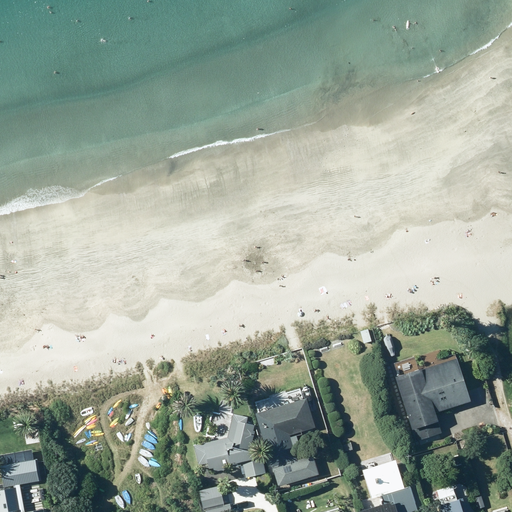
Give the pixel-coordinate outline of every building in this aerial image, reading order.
[(361,332),(365,344),(374,341),(369,329),(361,332)] [(399,379),(419,442),(443,434),(440,424),(442,423),(438,413),(473,402),(460,360),(399,379)] [(308,399),(257,414),(271,460),(297,452),(292,436),(295,435),(296,437),(305,435),(304,432),(317,428),(308,399)] [(255,417),(233,414),(229,437),(195,446),(200,465),(209,463),(211,469),(215,468),(216,472),(244,464),(248,479),(268,474),(263,456),(253,458),(251,452),(254,435),(256,436),(257,432),(255,431),(256,426),(253,426),(255,417)] [(353,439),(340,442),(342,452),(355,450),(353,439)] [(5,486),(39,480),(35,459),(1,465),(5,486)] [(312,459),(273,470),(278,486),(317,475),(312,459)] [(364,511),(414,511),(420,510),(412,487),(407,489),(398,460),(364,471),(373,500),(383,497),(386,505),(364,511)] [(200,491),(205,511),(207,511),(233,511),(231,504),(226,505),(221,486),(212,488),(212,484),(201,487),(202,491),(200,491)] [(20,485),(0,489),(0,511),(44,511),(44,508),(25,511),(20,485)] [(462,499),(460,492),(440,498),(444,511),(470,511),(474,511),(471,502),(466,503),(465,498),(462,499)] [(484,495),(476,497),(479,509),(487,507),(484,495)]
